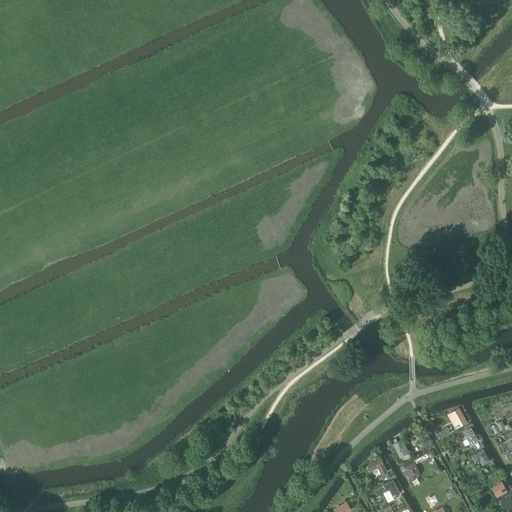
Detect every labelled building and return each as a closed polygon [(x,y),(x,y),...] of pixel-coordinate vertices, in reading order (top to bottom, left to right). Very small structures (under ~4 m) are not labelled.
[(464,416),(451,422),(455,429),(467,422),(464,416)] [(502,420),(496,423),(500,429),(505,427),(502,420)] [(471,427),(463,431),(471,444),(478,440),(477,438),(478,437),(477,436),(476,434),(476,433),(475,434),(471,427)] [(395,438),(391,441),(392,444),(399,457),(403,455),(408,452),(409,452),(402,439),(397,441),(395,438)] [(413,462),(403,467),(407,475),(410,480),(416,476),(418,474),(418,471),(414,464),(428,457),(430,459),(435,456),(432,451),(427,454),(413,461),(413,462)] [(479,452),(472,456),(475,462),(480,459),(483,464),(489,460),(484,452),(481,454),(479,452)] [(379,458),(366,464),(370,471),(377,467),(381,474),(387,471),(384,465),(383,466),(379,458)] [(392,480),(383,485),(386,491),(389,490),(392,497),(399,493),(392,480)] [(501,481),(493,486),(499,496),(507,491),(501,481)] [(434,490),(420,499),(429,511),(443,501),(434,490)] [(511,500),(510,497),(500,502),(505,511),(511,507),(511,500)] [(346,501),(333,508),(334,511),(345,511),(351,509),(346,501)]
